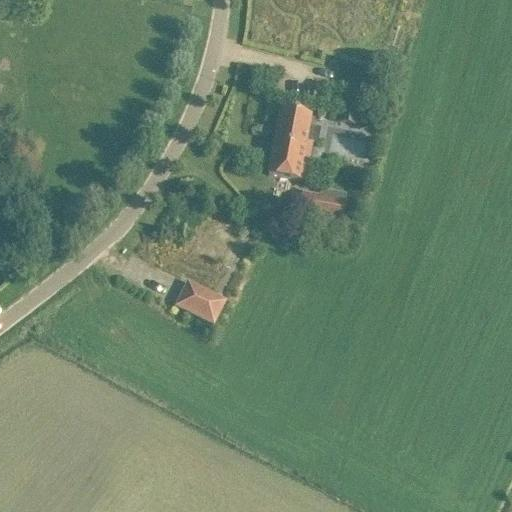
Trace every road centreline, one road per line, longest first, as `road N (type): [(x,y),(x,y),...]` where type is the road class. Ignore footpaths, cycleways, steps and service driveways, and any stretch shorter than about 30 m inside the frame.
road 1 (unclassified): [(0,322),(103,246),(153,183),(178,130),(214,0)]
road 2 (unknown): [(202,47),(369,85)]
